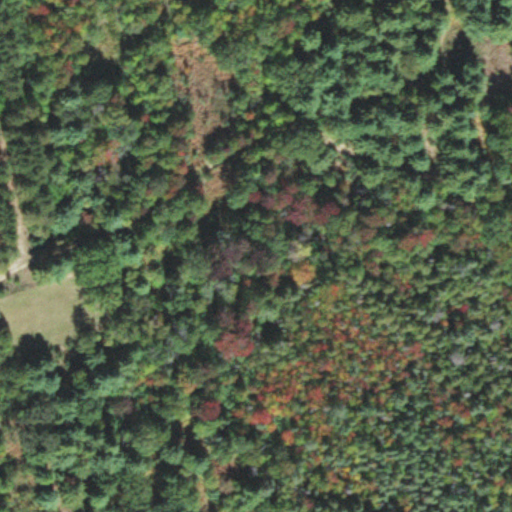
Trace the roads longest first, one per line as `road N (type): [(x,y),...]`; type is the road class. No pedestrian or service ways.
road 1 (track): [(511,227),(303,124),(414,72),(435,189)]
road 2 (track): [(303,124),(0,280)]
